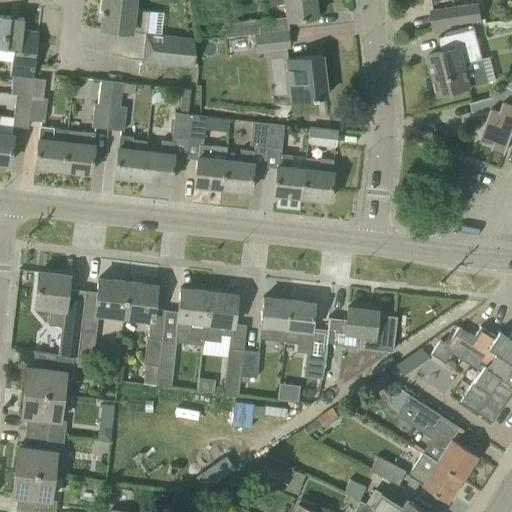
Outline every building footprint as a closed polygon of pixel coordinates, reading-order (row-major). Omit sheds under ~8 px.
[(130,30),(145,32),(147,32),(149,11),(133,9),(134,0),(103,0),(103,8),(102,8),(101,13),(102,13),(101,27),(130,30)] [(287,19),(316,16),(314,0),(265,0),(266,6),(285,4),(287,19)] [(434,26),(475,20),(482,19),(480,3),(431,9),(434,26)] [(33,77),(38,32),(22,30),(23,18),(0,15),(0,47),(13,49),(10,75),(13,75),(10,94),(16,94),(31,96),(33,77)] [(255,33),(283,30),(282,17),(258,20),(258,19),(224,24),(226,36),(255,33)] [(487,82),(473,28),(446,35),(449,49),(427,55),(438,94),(471,86),(487,82)] [(283,31),(283,30),(255,33),(257,51),(289,47),(287,31),(283,31)] [(145,34),(141,61),(193,67),(196,40),(145,34)] [(321,55),(286,59),(291,100),(311,97),(311,99),(317,98),(317,97),(326,96),(321,55)] [(29,119),(44,121),(47,98),(43,97),(45,79),(33,77),(31,96),(29,119)] [(108,129),(110,105),(113,81),(100,79),(98,103),(94,103),(91,127),(108,129)] [(108,129),(123,131),(126,106),(120,106),(121,91),(134,92),(135,84),(123,82),(113,81),(110,105),(108,129)] [(506,150),(511,133),(511,86),(508,85),(507,85),(499,94),(470,102),(474,115),(490,111),(481,134),(495,139),(493,145),(506,150)] [(182,88),(179,112),(187,113),(190,89),(182,88)] [(29,119),(31,96),(16,94),(12,126),(27,128),(28,119),(29,119)] [(187,113),(179,112),(174,112),(172,136),(187,138),(189,113),(187,113)] [(189,113),(187,138),(203,139),(205,115),(189,113)] [(266,147),(268,123),(261,122),(251,121),(249,145),(266,147)] [(271,123),(268,123),(266,147),(281,148),(283,125),(271,123)] [(62,169),(65,141),(52,140),(54,127),(39,126),(34,166),(62,169)] [(309,127),(307,141),(334,144),(336,130),(328,130),(309,127)] [(65,141),(62,169),(90,172),(92,152),(95,132),(82,130),(67,129),(65,141)] [(0,161),(9,163),(12,134),(0,132),(0,161)] [(116,155),(114,175),(142,178),(145,150),(146,141),(133,139),(133,137),(119,135),(116,155)] [(142,178),(170,181),(174,141),(161,140),(160,152),(145,150),(142,178)] [(196,164),(194,184),(221,187),(225,159),(226,148),(212,146),(198,144),(196,164)] [(221,187),(249,190),(254,150),(240,149),(239,161),(225,159),(221,187)] [(273,193),(301,196),(304,168),(291,167),(292,155),(277,153),(273,193)] [(318,170),(304,168),(301,196),(329,199),(332,171),(331,171),(333,159),(319,158),(318,170)] [(38,271),(34,304),(50,306),(48,324),(61,326),(62,326),(60,343),(59,354),(77,356),(80,330),(83,299),(65,297),(66,294),(68,274),(38,271)] [(127,281),(98,278),(94,314),(123,317),(127,281)] [(123,317),(152,320),(156,284),(127,281),(123,317)] [(186,338),(202,339),(208,290),(180,287),(175,330),(187,331),(186,338)] [(236,294),(208,290),(202,339),(219,341),(220,335),(232,336),(236,294)] [(285,327),(288,299),(262,297),(259,325),(260,325),(259,338),(270,339),(272,326),(285,327)] [(315,302),(288,299),(285,327),(284,340),(296,342),(295,351),(306,353),(303,376),(322,378),(322,377),(325,343),(326,330),(312,329),(315,302)] [(346,319),(344,332),(359,334),(358,347),(392,351),(396,316),(376,314),(377,310),(347,306),(346,319)] [(439,339),(430,353),(443,361),(450,352),(479,371),(460,401),(474,410),(491,421),(511,390),(507,387),(511,379),(511,333),(508,338),(498,331),(495,336),(479,326),(473,336),(458,327),(447,344),(439,339)] [(77,356),(92,358),(95,332),(80,330),(77,356)] [(156,372),(160,339),(146,337),(143,364),(148,364),(147,370),(156,372)] [(156,372),(158,372),(157,379),(171,381),(175,341),(160,339),(156,372)] [(325,343),(322,377),(339,378),(343,344),(325,343)] [(421,347),(395,364),(403,376),(429,358),(421,347)] [(240,376),(239,375),(242,350),(228,348),(225,374),(223,385),(223,391),(238,393),(240,376)] [(239,375),(240,376),(256,377),(259,352),(242,350),(239,375)] [(91,367),(92,358),(77,356),(59,354),(34,351),(32,366),(27,366),(24,391),(62,395),(64,371),(72,372),(73,365),(91,367)] [(378,377),(372,381),(378,390),(383,386),(378,377)] [(25,431),(64,436),(66,419),(59,419),(62,395),(24,391),(21,416),(26,416),(25,431)] [(437,429),(422,452),(461,477),(476,454),(451,437),(458,426),(420,401),(408,394),(398,410),(410,417),(412,413),(437,429)] [(511,394),(510,394),(499,415),(511,421),(511,394)] [(101,404),(100,416),(113,417),(114,405),(101,404)] [(64,436),(25,431),(23,446),(18,445),(15,470),(52,475),(55,450),(62,451),(64,436)] [(446,501),(461,477),(422,452),(407,474),(421,483),(420,484),(446,501)] [(398,485),(405,470),(377,456),(369,470),(398,485)] [(263,464),(257,477),(282,488),(288,474),(263,464)] [(15,511),(25,511),(54,511),(56,499),(49,498),(52,475),(15,470),(12,495),(17,496),(15,511)] [(350,478),(344,491),(360,499),(367,486),(350,478)] [(223,487),(218,493),(226,500),(231,493),(223,487)] [(426,511),(406,498),(400,507),(374,490),(366,503),(370,506),(379,511),(426,511)] [(352,511),(379,511),(370,506),(366,503),(359,499),(354,508),(352,511)]
